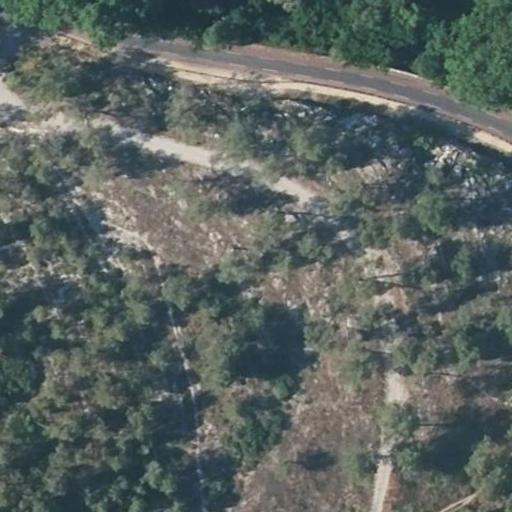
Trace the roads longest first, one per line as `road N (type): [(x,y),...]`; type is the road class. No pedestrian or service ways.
road 1 (track): [(0,104),(33,121),(251,170),(343,220),(384,303),(392,363),(391,428),(374,511)]
road 2 (tertiary): [(4,0),(120,38),(390,87),(511,130)]
